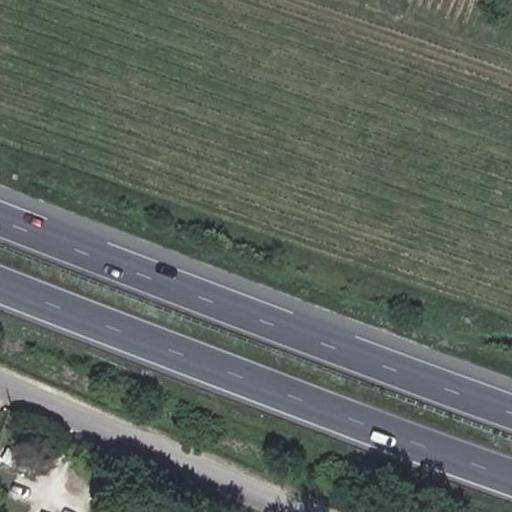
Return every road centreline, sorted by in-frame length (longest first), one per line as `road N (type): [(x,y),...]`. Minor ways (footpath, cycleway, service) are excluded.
road 1 (trunk): [(511,412),(0,214)]
road 2 (trunk): [(0,273),(511,469)]
road 3 (residential): [(0,383),(322,511)]
